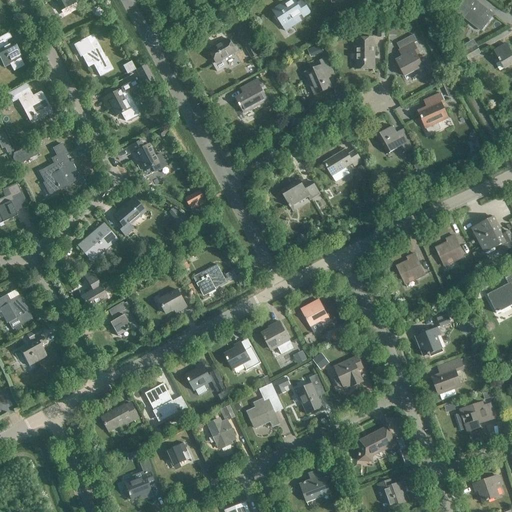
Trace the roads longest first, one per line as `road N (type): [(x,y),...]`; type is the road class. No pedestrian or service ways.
road 1 (residential): [(27,253),(103,192),(110,175),(21,0)]
road 2 (tertiary): [(99,385),(280,287)]
road 3 (track): [(511,169),(413,0)]
road 4 (tertiary): [(340,256),(511,172)]
road 5 (residential): [(224,182),(384,97)]
road 6 (residential): [(257,466),(404,392)]
road 7 (residential): [(224,182),(149,38)]
road 8 (residential): [(99,385),(27,253)]
road 9 (residential): [(404,392),(340,256)]
